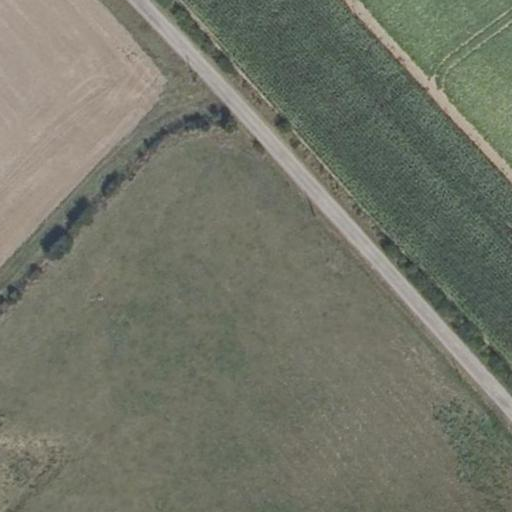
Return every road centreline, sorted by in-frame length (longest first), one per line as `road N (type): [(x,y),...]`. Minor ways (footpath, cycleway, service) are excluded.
road 1 (unclassified): [(148,0),(511,407)]
road 2 (track): [(0,289),(163,120),(223,85)]
